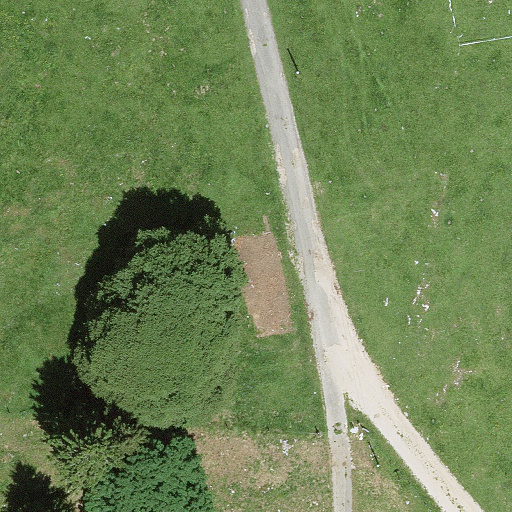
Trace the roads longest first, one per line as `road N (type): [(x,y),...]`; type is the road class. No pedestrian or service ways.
road 1 (track): [(335,363),(252,0)]
road 2 (track): [(463,511),(335,363)]
road 3 (track): [(339,511),(335,363)]
